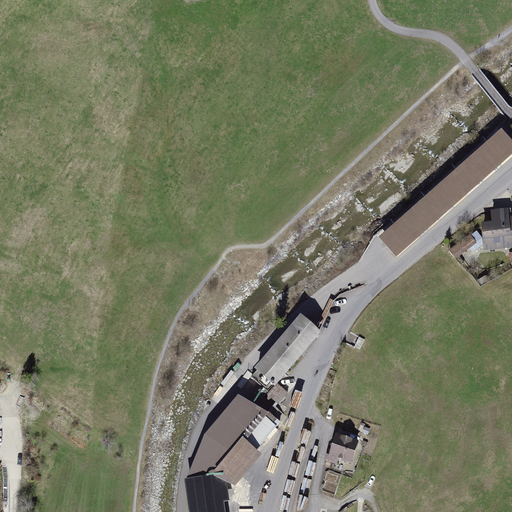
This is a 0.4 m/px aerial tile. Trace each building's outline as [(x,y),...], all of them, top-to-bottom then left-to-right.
[(380,240),(398,260),(511,161),(511,143),(503,133),(380,240)] [(492,224),(481,225),(483,253),(511,250),(511,219),(510,211),(492,213),(492,224)] [(322,335),(302,318),(255,371),(276,389),(322,335)] [(359,338),(355,348),(361,351),(365,341),(359,338)] [(248,432),(235,421),(226,413),(203,439),(211,445),(207,450),(222,466),(248,432)] [(266,418),(244,445),(258,456),(280,430),(266,418)] [(359,442),(338,434),(329,458),(350,466),(359,442)] [(258,458),(246,448),(234,462),(245,472),(258,458)] [(210,457),(205,451),(192,481),(219,478),(223,466),(210,457)] [(224,511),(224,504),(230,503),(226,477),(219,478),(192,481),(184,482),(188,511),(224,511)]
